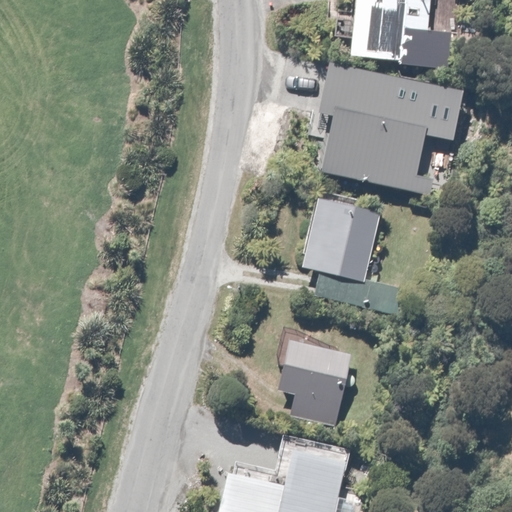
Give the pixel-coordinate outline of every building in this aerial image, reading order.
[(357,0),(350,57),(427,70),(430,0),(357,0)] [(407,85),(346,73),(325,175),(386,187),(407,85)] [(416,96),(417,113),(457,112),(456,94),(416,96)] [(413,195),(422,162),(403,156),(394,190),(413,195)] [(363,281),(379,219),(319,204),(304,266),(363,281)] [(404,293),(321,275),(315,305),(398,322),(404,293)] [(336,342),(286,329),(276,367),(284,369),(278,392),(292,395),(287,413),(334,425),(352,356),(333,351),(336,342)] [(334,511),(345,465),(292,453),(286,482),(226,469),(217,511),(334,511)]
